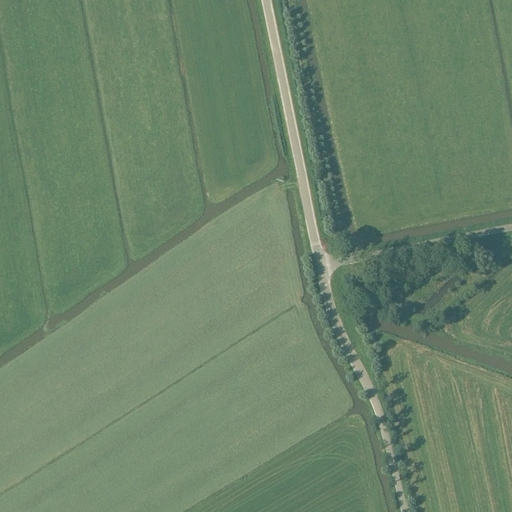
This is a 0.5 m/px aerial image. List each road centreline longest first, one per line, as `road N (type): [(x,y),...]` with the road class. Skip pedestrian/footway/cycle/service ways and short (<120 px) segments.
road 1 (unclassified): [(319,265),(266,0)]
road 2 (unclassified): [(404,511),(369,386),(328,304),(319,265)]
road 3 (track): [(511,247),(428,321),(367,297),(328,304)]
road 4 (unclassified): [(511,228),(365,256)]
